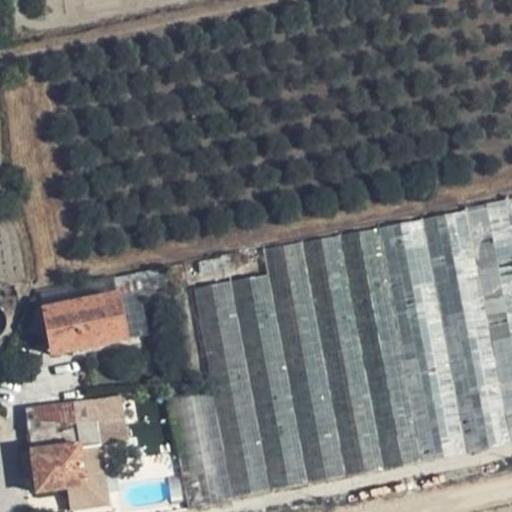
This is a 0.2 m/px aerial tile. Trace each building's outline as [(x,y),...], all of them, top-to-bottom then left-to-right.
[(212,390),(126,408),(144,511),(177,511),(511,443),(511,200),(463,210),(462,214),(240,261),(241,272),(192,282),(212,390)] [(53,356),(124,342),(115,300),(45,314),(53,356)] [(125,421),(122,396),(22,410),(25,433),(28,432),(92,424),(125,421)] [(128,441),(125,421),(92,424),(95,447),(128,441)] [(105,504),(95,447),(92,424),(28,432),(37,494),(66,491),(69,509),(105,504)]
